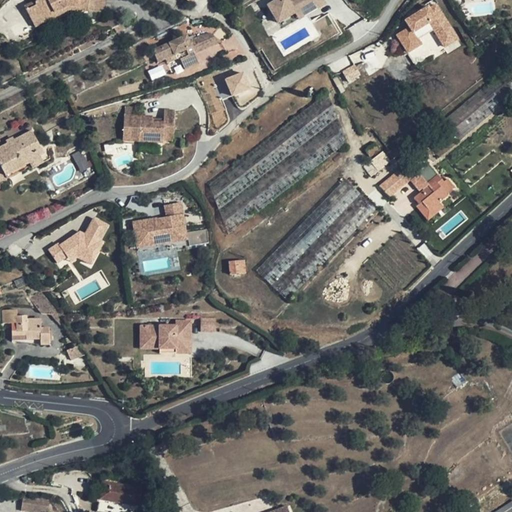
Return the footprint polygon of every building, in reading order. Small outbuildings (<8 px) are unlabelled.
[(47,0),(48,1),(37,1),(37,0),(32,2),(24,6),(31,19),(41,14),(43,18),(54,13),(55,17),(64,12),(62,9),(67,7),(69,10),(89,11),(89,0),(47,0)] [(273,0),(268,4),(279,20),(295,9),(309,0),(273,0)] [(309,0),(295,9),(300,16),(323,0),(309,0)] [(422,46),(418,39),(433,31),(445,49),(459,40),(436,4),(430,7),(429,6),(404,20),(408,28),(395,36),(407,55),(422,46)] [(55,17),(54,13),(43,18),(41,14),(31,19),(35,27),(55,17)] [(202,35),(189,41),(195,54),(222,41),(212,33),(202,35)] [(189,41),(186,35),(153,51),(158,62),(165,59),(167,62),(176,58),(180,59),(185,69),(199,63),(195,54),(189,41)] [(151,79),(167,74),(164,64),(148,69),(151,79)] [(242,65),(206,77),(213,99),(249,86),(242,65)] [(511,76),(505,68),(494,78),(496,82),(503,96),(505,101),(511,95),(511,76)] [(456,143),(505,101),(503,96),(496,82),(494,78),(440,123),(456,143)] [(218,209),(337,117),(328,93),(209,184),(218,209)] [(151,115),(123,113),(121,139),(160,142),(160,139),(161,128),(171,129),(172,110),(162,109),(162,116),(161,122),(151,121),(151,115)] [(347,143),(337,117),(218,209),(228,235),(347,143)] [(171,129),(161,128),(160,139),(170,140),(171,129)] [(43,152),(32,130),(0,147),(0,166),(5,176),(7,179),(31,166),(32,169),(51,159),(49,149),(43,152)] [(380,149),(375,142),(364,150),(370,157),(380,149)] [(85,158),(81,159),(78,152),(73,154),(80,171),(89,167),(85,158)] [(418,173),(405,156),(378,178),(382,184),(380,186),(389,198),(418,173)] [(445,183),(433,169),(421,178),(428,186),(413,198),(418,204),(419,205),(422,202),(428,211),(439,202),(448,195),(441,187),(445,183)] [(271,286),(360,194),(345,179),(256,271),(271,286)] [(360,194),(271,286),(287,301),(376,209),(360,194)] [(443,207),(439,202),(428,211),(422,202),(419,205),(418,204),(416,206),(427,220),(443,207)] [(169,215),(135,219),(136,233),(162,230),(163,241),(188,237),(184,203),(168,205),(169,215)] [(81,233),(63,248),(61,246),(50,255),(61,267),(70,260),(74,265),(81,259),(96,265),(105,242),(100,241),(107,223),(92,217),(85,234),(81,233)] [(162,230),(136,233),(138,244),(163,241),(162,230)] [(188,237),(163,241),(164,245),(189,242),(188,237)] [(461,281),(483,261),(476,254),(455,274),(461,281)] [(65,272),(74,265),(70,260),(61,267),(65,272)] [(246,274),(244,260),(229,262),(230,275),(246,274)] [(57,311),(40,289),(29,297),(41,313),(52,314),(59,324),(64,321),(62,317),(57,311)] [(17,316),(17,310),(3,310),(3,323),(12,323),(12,336),(26,335),(26,340),(41,339),(41,345),(50,345),(50,328),(42,329),(41,319),(27,319),(27,316),(17,316)] [(214,330),(214,317),(199,318),(199,330),(214,330)] [(174,325),(139,326),(139,348),(159,348),(174,347),(174,352),(189,352),(189,320),(174,320),(174,325)] [(82,355),(78,345),(67,350),(71,360),(82,355)] [(142,488),(103,482),(100,499),(98,511),(137,511),(139,505),(142,488)] [(48,511),(50,501),(23,496),(21,510),(31,511),(48,511)] [(511,511),(511,500),(494,511),(511,511)]
